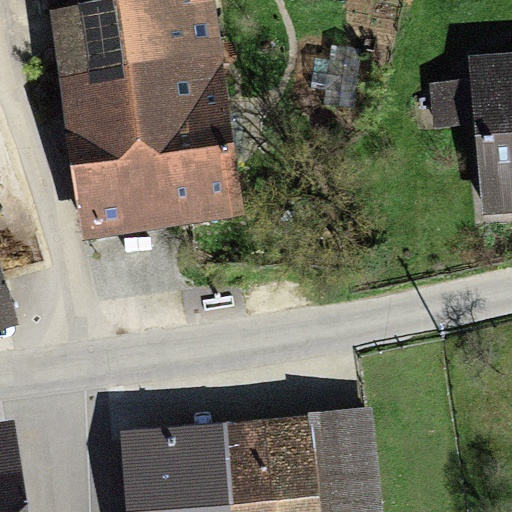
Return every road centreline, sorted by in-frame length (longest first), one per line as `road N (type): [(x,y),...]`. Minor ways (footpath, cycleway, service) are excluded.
road 1 (residential): [(0,385),(313,334),(511,291)]
road 2 (track): [(0,81),(59,275),(66,376)]
